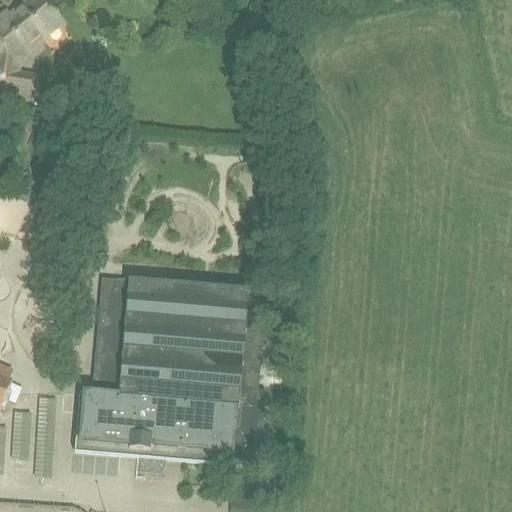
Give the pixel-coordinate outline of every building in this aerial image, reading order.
[(0,20),(0,92),(33,98),(36,80),(18,77),(21,62),(45,42),(42,39),(58,26),(36,0),(30,0),(7,20),(4,17),(0,20)] [(0,108),(0,145),(14,114),(0,108)] [(265,394),(258,394),(264,316),(246,315),(248,296),(101,283),(92,399),(84,398),(79,446),(129,450),(129,455),(186,460),(186,466),(231,470),(231,464),(259,466),(265,394)] [(16,296),(3,302),(9,315),(22,309),(16,296)] [(9,372),(0,368),(0,413),(5,402),(16,406),(18,399),(22,390),(12,386),(4,382),(9,372)]
